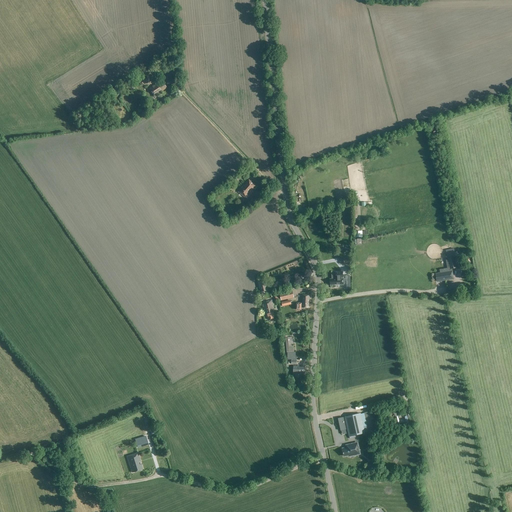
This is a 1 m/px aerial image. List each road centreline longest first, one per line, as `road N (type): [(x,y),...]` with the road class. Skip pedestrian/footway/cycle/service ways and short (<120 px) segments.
road 1 (tertiary): [(334,511),(312,398),(318,280),(287,208),(265,0)]
road 2 (track): [(161,475),(92,486),(62,477),(33,451),(0,458)]
road 3 (unknown): [(177,89),(286,200)]
